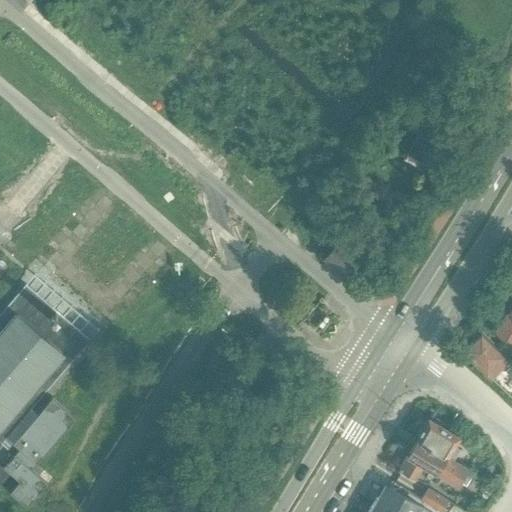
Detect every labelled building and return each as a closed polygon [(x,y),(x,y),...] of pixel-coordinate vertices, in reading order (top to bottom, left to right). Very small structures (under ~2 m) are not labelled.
[(401,111),(415,119),(419,111),(405,103),(401,111)] [(426,164),(451,122),(432,111),(407,153),(426,164)] [(328,253),(323,259),(326,261),(331,266),(330,267),(341,278),(343,276),(348,280),(352,275),(351,274),(359,264),(351,258),(357,251),(340,238),(337,241),(339,243),(330,254),(328,253)] [(0,486),(11,474),(20,482),(10,493),(27,508),(47,484),(39,477),(44,470),(36,464),(75,419),(52,399),(37,416),(30,410),(90,341),(25,285),(0,314),(0,486)] [(506,318),(495,335),(511,351),(511,350),(511,305),(508,313),(511,314),(508,319),(506,318)] [(270,368),(279,358),(283,353),(261,333),(248,348),(270,368)] [(472,344),(463,352),(465,354),(491,379),(501,389),(511,379),(511,377),(511,357),(511,358),(507,363),(481,335),(478,338),(475,337),(470,341),(472,344)] [(419,431),(416,436),(418,438),(416,442),(448,460),(453,463),(460,451),(455,448),(458,442),(460,439),(459,439),(428,421),(423,430),(419,431)] [(416,442),(399,472),(416,482),(425,466),(438,473),(437,476),(460,489),(462,485),(466,487),(471,478),(467,476),(469,473),(448,460),(416,442)] [(377,499),(372,507),(381,511),(428,511),(422,508),(385,487),(378,500),(377,499)] [(427,489),(420,500),(438,511),(442,511),(443,511),(449,501),(427,489)]
